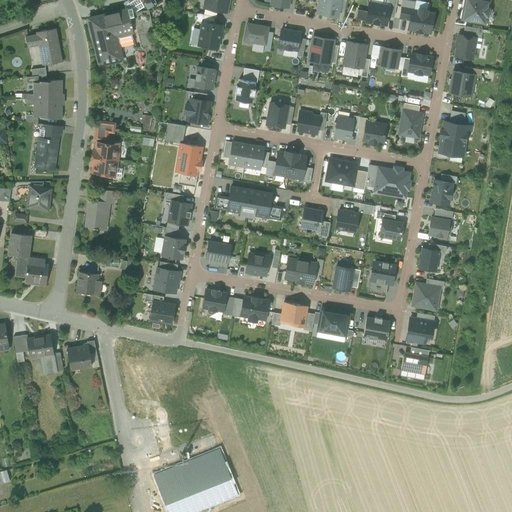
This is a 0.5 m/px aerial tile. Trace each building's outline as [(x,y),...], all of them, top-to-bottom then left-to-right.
[(126,10),(88,19),(99,65),(120,61),(116,43),(133,39),(131,32),(132,32),(130,26),(132,26),(131,24),(130,25),(128,15),(133,14),(141,47),(156,43),(148,10),(136,13),(136,12),(144,7),(139,0),(134,0),(130,3),(130,2),(129,3),(125,7),(126,10)] [(205,0),(204,8),(226,13),(228,0),(205,0)] [(271,0),(271,5),(288,8),(289,0),(271,0)] [(321,0),(319,13),(337,17),(338,11),(340,0),(321,0)] [(387,0),(387,6),(389,6),(388,15),(394,16),(397,0),(387,0)] [(465,0),(464,6),(465,6),(464,11),(463,11),(461,20),(485,24),(486,16),(487,16),(489,9),(487,9),(489,2),(479,1),(478,0),(465,0)] [(414,3),(403,1),(400,18),(410,20),(411,10),(412,11),(414,3)] [(414,3),(412,11),(418,12),(419,9),(427,11),(428,3),(414,1),(414,3)] [(365,22),(386,25),(388,15),(389,6),(387,6),(370,3),(369,3),(365,22)] [(419,9),(418,12),(412,11),(411,10),(410,20),(408,29),(430,33),(433,14),(426,13),(427,11),(419,9)] [(215,17),(197,14),(195,22),(202,23),(213,25),(215,17)] [(213,25),(202,23),(198,46),(217,49),(218,42),(220,42),(222,34),(220,33),(221,26),(213,25)] [(268,28),(247,24),(244,41),(265,45),(267,33),(268,28)] [(464,27),(463,35),(476,38),(481,39),(482,30),(464,27)] [(56,28),(36,32),(36,34),(25,36),(27,48),(38,45),(42,65),(62,62),(56,28)] [(291,50),(298,51),(300,39),(301,34),(281,30),(278,47),(284,48),(284,49),(291,51),(291,50)] [(273,34),(267,33),(265,45),(264,51),(269,52),(273,34)] [(476,38),(463,35),(459,35),(455,56),(471,59),(476,38)] [(311,60),(329,63),(331,45),(332,41),(314,38),(313,45),(312,44),(310,53),(312,53),(311,60)] [(305,40),(300,39),(298,51),(297,56),(302,57),(305,40)] [(366,45),(347,42),(343,65),(362,69),(364,59),(366,45)] [(338,46),(331,45),(329,63),(335,64),(338,46)] [(380,59),(382,48),(372,46),(370,57),(380,59)] [(398,51),(382,48),(380,59),(379,65),(386,66),(395,68),(397,57),(398,51)] [(417,55),(411,54),(410,59),(408,70),(408,71),(415,73),(415,74),(422,75),(422,74),(429,75),(432,58),(425,57),(425,55),(417,54),(417,55)] [(397,57),(395,68),(402,69),(404,58),(397,57)] [(410,59),(404,58),(402,69),(401,75),(407,76),(408,71),(408,70),(410,59)] [(370,60),(364,59),(362,69),(360,77),(366,78),(370,60)] [(394,75),(395,68),(386,66),(384,73),(394,75)] [(194,87),(212,90),(215,70),(198,67),(194,87)] [(464,67),(463,73),(474,75),(480,75),(481,70),(464,67)] [(45,68),(31,69),(32,76),(38,76),(46,75),(45,68)] [(244,69),(242,80),(255,83),(257,83),(259,71),(244,69)] [(449,93),(466,96),(466,95),(468,83),(472,84),(473,84),(474,75),(463,73),(453,71),(451,79),(448,79),(448,84),(450,84),(449,93)] [(62,80),(50,80),(50,81),(40,81),(40,82),(38,82),(38,83),(33,83),(33,94),(40,94),(40,99),(62,99),(62,80)] [(242,80),(239,80),(237,87),(236,86),(235,94),(236,94),(235,101),(252,104),(253,97),(254,97),(256,90),(254,89),(255,83),(242,80)] [(191,99),(206,101),(207,95),(189,92),(188,99),(191,99)] [(62,99),(40,99),(40,104),(33,104),(33,115),(38,115),(38,116),(40,116),(40,117),(50,117),(50,119),(62,119),(62,99)] [(190,121),(206,124),(210,102),(206,101),(191,99),(190,105),(186,104),(184,114),(191,115),(190,121)] [(267,125),(283,128),(284,124),(287,106),(288,106),(271,103),(267,125)] [(404,103),(403,110),(418,113),(419,106),(404,103)] [(287,106),(284,124),(291,125),(294,108),(287,106)] [(399,134),(418,137),(422,114),(418,113),(403,110),(399,134)] [(297,131),(317,134),(317,130),(320,117),(319,117),(306,115),(307,112),(299,111),(298,118),(299,119),(297,131)] [(451,111),(449,122),(463,125),(465,113),(451,111)] [(320,112),(319,117),(320,117),(317,130),(323,131),(326,113),(320,112)] [(334,137),(350,140),(352,128),(353,120),(337,117),(336,124),(335,131),(334,137)] [(357,135),(364,136),(366,122),(367,118),(360,117),(358,129),(357,135)] [(115,123),(97,120),(96,130),(108,132),(114,133),(115,123)] [(376,143),(382,144),(386,125),(366,122),(364,136),(363,140),(369,142),(369,143),(376,144),(376,143)] [(439,152),(462,156),(468,126),(463,125),(449,122),(444,122),(442,130),(440,130),(439,136),(441,137),(439,152)] [(184,126),(168,123),(164,141),(180,143),(182,143),(184,126)] [(61,126),(47,124),(46,131),(58,133),(60,133),(61,126)] [(108,132),(96,130),(95,139),(107,141),(108,132)] [(58,133),(46,131),(45,138),(39,137),(35,167),(53,170),(58,133)] [(109,142),(109,144),(96,142),(95,149),(94,149),(94,153),(93,153),(92,157),(118,160),(119,153),(117,153),(118,144),(109,142)] [(223,157),(229,158),(232,143),(225,142),(223,157)] [(180,143),(175,170),(198,174),(203,147),(182,143),(180,143)] [(228,164),(244,166),(248,145),(232,143),(229,158),(228,164)] [(263,148),(248,145),(244,166),(260,169),(263,148)] [(288,177),(292,153),(289,153),(289,154),(285,153),(285,154),(278,153),(276,163),(274,174),(275,175),(288,177)] [(292,153),(288,177),(301,179),(302,179),(304,167),(305,157),(298,156),(298,155),(295,155),(295,154),(292,153)] [(118,160),(92,157),(92,160),(93,160),(92,165),(93,165),(92,172),(105,174),(105,175),(114,176),(115,167),(117,168),(118,160)] [(353,186),(356,170),(357,164),(329,159),(325,181),(353,186)] [(274,174),(276,163),(268,161),(265,176),(275,177),(275,175),(274,174)] [(374,186),(376,184),(378,168),(368,166),(367,172),(365,184),(374,186)] [(312,169),(304,167),(302,179),(301,179),(300,182),(310,184),(312,169)] [(382,193),(405,197),(406,189),(408,189),(409,182),(407,181),(409,173),(401,172),(401,170),(394,169),(394,171),(378,168),(376,184),(380,184),(383,188),(382,193)] [(367,172),(356,170),(353,186),(352,188),(364,190),(365,184),(367,172)] [(102,176),(90,174),(89,183),(101,184),(102,176)] [(181,174),(181,184),(192,185),(193,174),(181,174)] [(441,174),(440,181),(452,183),(455,184),(456,177),(441,174)] [(440,181),(434,180),(430,202),(448,205),(449,198),(450,198),(452,190),(451,190),(452,183),(440,181)] [(50,189),(30,186),(27,207),(48,210),(50,189)] [(254,215),(268,217),(270,206),(272,194),(231,187),(228,199),(226,210),(240,213),(240,215),(253,218),(254,215)] [(11,188),(0,188),(0,200),(9,201),(11,188)] [(115,191),(102,190),(100,201),(109,202),(109,203),(113,203),(115,191)] [(171,200),(183,202),(184,196),(166,193),(165,200),(171,201),(171,200)] [(215,208),(226,210),(228,199),(217,197),(215,208)] [(406,199),(394,198),(393,208),(405,209),(406,199)] [(100,201),(88,200),(85,228),(97,230),(97,229),(106,230),(109,203),(109,202),(100,201)] [(179,224),(187,225),(189,217),(190,218),(191,212),(190,212),(191,204),(183,202),(171,200),(171,201),(167,222),(179,224)] [(372,205),(359,203),(358,212),(370,214),(372,205)] [(270,206),(268,217),(279,220),(281,208),(270,206)] [(300,227),(319,230),(321,221),(322,212),(303,209),(300,227)] [(435,209),(433,218),(449,221),(451,221),(452,212),(435,209)] [(335,228),(355,232),(358,214),(352,213),(353,212),(344,210),(344,212),(338,211),(335,228)] [(382,219),(394,222),(395,216),(376,212),(375,218),(382,219)] [(27,215),(15,214),(14,221),(26,222),(27,215)] [(433,218),(431,218),(428,234),(446,238),(447,232),(450,233),(451,226),(448,226),(449,221),(433,218)] [(379,236),(400,240),(403,223),(394,222),(382,219),(379,236)] [(321,221),(319,230),(318,236),(327,237),(330,223),(321,221)] [(179,224),(167,222),(166,228),(178,230),(179,224)] [(165,237),(165,236),(178,239),(179,230),(178,230),(166,228),(164,227),(162,236),(165,237)] [(46,231),(35,230),(34,236),(46,238),(46,231)] [(31,235),(11,232),(8,254),(18,256),(28,257),(28,256),(31,235)] [(162,256),(181,259),(183,252),(184,252),(185,247),(184,247),(185,240),(178,239),(165,236),(165,237),(162,256)] [(161,252),(163,238),(156,237),(153,250),(161,252)] [(210,259),(227,263),(231,245),(209,242),(206,259),(210,259)] [(428,243),(427,249),(439,251),(445,253),(446,246),(428,243)] [(439,251),(427,249),(422,248),(418,268),(435,271),(439,251)] [(280,251),(274,250),(271,268),(277,269),(280,251)] [(246,271),(266,275),(269,258),(262,257),(261,256),(256,255),(255,256),(248,255),(246,271)] [(28,257),(18,256),(16,276),(25,277),(25,280),(38,282),(38,284),(45,285),(48,265),(43,264),(44,260),(28,257)] [(111,258),(99,257),(98,264),(110,266),(111,258)] [(227,263),(210,259),(208,266),(226,269),(227,263)] [(284,279),(313,284),(315,273),(316,264),(308,263),(309,262),(297,259),(296,261),(288,259),(284,279)] [(316,264),(315,273),(321,274),(323,260),(317,259),(316,264)] [(131,262),(121,261),(120,270),(130,271),(131,262)] [(160,262),(158,268),(176,271),(177,265),(160,262)] [(387,284),(391,285),(392,278),(393,278),(394,273),(393,273),(394,265),(388,264),(388,263),(382,262),(382,263),(375,262),(373,271),(371,270),(369,281),(387,284)] [(332,288),(349,291),(350,287),(353,269),(336,266),(332,288)] [(153,289),(176,294),(178,281),(179,281),(180,272),(176,271),(158,268),(157,268),(153,289)] [(360,270),(353,269),(350,287),(357,288),(360,270)] [(98,274),(79,272),(77,292),(94,294),(95,281),(97,281),(98,274)] [(426,279),(425,285),(440,287),(439,288),(443,289),(444,282),(426,279)] [(97,281),(95,281),(94,294),(100,294),(102,282),(97,281)] [(387,284),(369,281),(367,293),(385,296),(387,284)] [(425,285),(416,283),(412,306),(435,310),(439,288),(440,287),(425,285)] [(205,290),(202,308),(209,309),(209,310),(216,311),(217,310),(222,311),(223,311),(226,297),(226,294),(220,293),(220,292),(212,290),(212,291),(205,290)] [(164,297),(146,294),(145,300),(163,303),(164,297)] [(234,298),(226,297),(223,311),(222,311),(222,315),(231,316),(234,298)] [(257,319),(265,320),(268,302),(260,300),(260,299),(252,297),(252,299),(244,297),(243,300),(240,316),(241,316),(249,317),(248,320),(256,322),(257,319)] [(240,316),(243,300),(234,298),(231,316),(241,318),(241,316),(240,316)] [(150,320),(171,323),(174,305),(153,302),(150,320)] [(306,313),(307,307),(283,303),(281,315),(280,320),(291,322),(291,325),(303,328),(306,313)] [(317,331),(345,336),(346,330),(349,314),(321,309),(320,313),(318,325),(317,331)] [(416,319),(433,322),(434,315),(417,312),(416,319)] [(279,326),(280,320),(281,315),(273,313),(271,325),(279,326)] [(314,314),(306,313),(303,328),(303,330),(311,332),(313,324),(314,314)] [(389,321),(367,317),(363,336),(386,340),(389,321)] [(433,322),(416,319),(409,318),(406,340),(424,343),(425,335),(431,336),(433,322)] [(0,324),(0,350),(9,349),(5,324),(0,324)] [(26,335),(18,336),(20,348),(21,348),(21,352),(28,351),(26,339),(27,339),(26,335)] [(50,335),(43,336),(27,339),(26,339),(28,351),(29,355),(44,352),(44,355),(53,354),(50,335)] [(18,336),(13,337),(15,352),(21,352),(21,348),(20,348),(18,336)] [(94,340),(87,341),(87,345),(88,345),(90,353),(96,352),(94,340)] [(87,345),(67,349),(70,369),(92,365),(90,353),(88,345),(87,345)] [(411,347),(410,353),(428,356),(429,350),(411,347)] [(423,379),(428,356),(410,353),(406,352),(404,359),(403,359),(400,375),(423,379)] [(60,353),(53,354),(56,370),(63,368),(60,353)] [(44,355),(39,356),(42,374),(56,372),(56,370),(53,354),(44,355)] [(6,469),(0,471),(0,483),(10,481),(6,469)]
